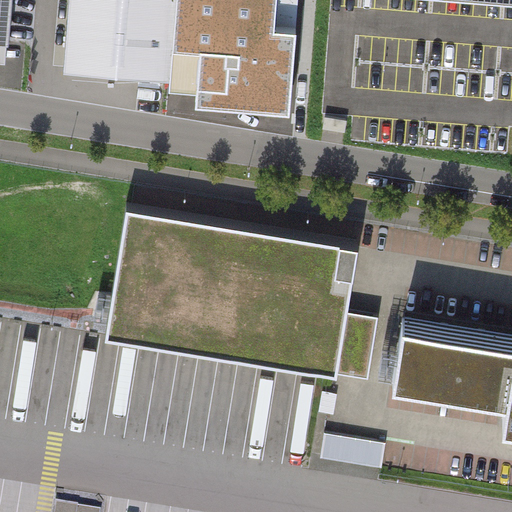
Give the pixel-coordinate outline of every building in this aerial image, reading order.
[(10,0),(0,0),(0,61),(5,62),(10,0)] [(176,0),(69,0),(64,61),(171,70),(176,0)] [(357,235),(129,197),(107,324),(369,368),(379,310),(345,304),(357,235)] [(511,400),(511,339),(405,321),(395,381),(511,400)] [(384,464),(388,440),(329,429),(324,453),(384,464)] [(104,511),(59,503),(56,511),(104,511)]
